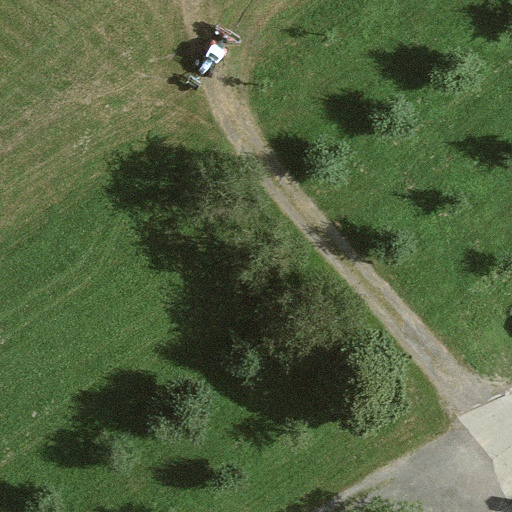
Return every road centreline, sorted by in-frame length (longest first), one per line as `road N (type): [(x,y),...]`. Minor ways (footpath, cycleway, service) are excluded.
road 1 (track): [(198,0),(215,70),(258,149),(338,254),(496,421)]
road 2 (track): [(353,511),(511,412)]
